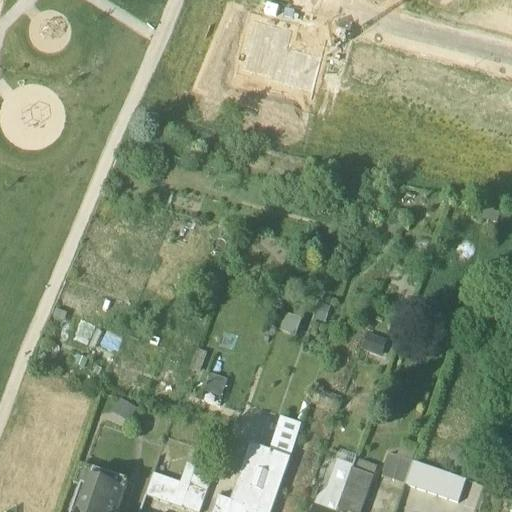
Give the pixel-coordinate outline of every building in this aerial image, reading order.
[(288,317),(286,333),(302,335),(303,319),(288,317)] [(282,418),(275,451),(297,456),(304,423),(282,418)] [(290,462),(251,448),(245,462),(273,472),(285,476),(290,462)] [(412,464),(390,457),(382,479),(404,487),(412,464)] [(258,511),(273,472),(245,462),(231,504),(253,511),(258,511)] [(356,470),(377,475),(379,467),(359,462),(356,470)] [(466,483),(412,464),(404,487),(458,505),(466,483)] [(338,466),(328,494),(329,495),(321,503),(318,510),(322,511),(337,511),(352,472),(338,466)] [(272,511),(285,476),(273,472),(258,511),(272,511)] [(352,472),(337,511),(361,511),(373,480),(352,472)] [(93,473),(87,491),(81,489),(72,511),(118,511),(128,485),(93,473)] [(189,489),(153,476),(145,498),(181,511),(189,489)] [(200,511),(208,491),(191,485),(189,489),(181,511),(184,511),(200,511)] [(218,500),(213,511),(227,511),(231,504),(218,500)]
